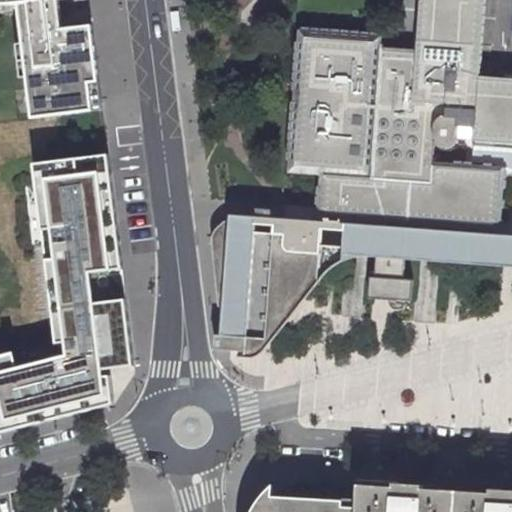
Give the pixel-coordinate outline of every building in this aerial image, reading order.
[(58,0),(46,0),(22,2),(32,119),(102,112),(94,28),(62,31),(58,0)] [(472,138),(511,141),(511,78),(479,76),(483,0),(418,0),(417,24),(415,46),(402,45),(376,44),(376,36),(301,33),(291,167),(323,169),(320,212),(387,217),(497,225),(501,169),(432,165),(434,142),(436,144),(438,146),(443,148),(449,146),(452,143),(454,134),(454,127),(473,127),(472,138)] [(511,141),(472,138),(471,160),(496,161),(511,166),(511,141)] [(0,353),(0,431),(111,403),(107,368),(134,364),(127,299),(119,299),(110,223),(118,222),(111,172),(100,173),(98,152),(35,159),(45,243),(53,242),(61,306),(51,307),(55,341),(66,340),(67,355),(19,366),(14,350),(0,353)] [(314,259),(318,225),(229,219),(230,224),(224,224),(223,225),(216,232),(210,242),(214,312),(218,311),(258,314),(266,309),(271,301),(277,248),(289,249),(289,258),(314,259)] [(374,258),(404,260),(418,261),(427,262),(440,263),(451,263),(457,264),(462,264),(502,267),(510,268),(511,267),(511,239),(459,236),(428,233),(388,230),(389,225),(380,224),(379,230),(359,228),(330,226),(318,225),(314,259),(289,258),(289,249),(277,248),(271,301),(266,309),(258,314),(218,311),(215,338),(240,339),(240,352),(236,352),(235,361),(239,362),(244,362),(249,362),(258,357),(319,278),(327,269),(334,266),(338,264),(352,259),(357,257),(366,257),(374,258)] [(373,278),(402,280),(404,260),(374,258),(373,278)] [(402,280),(373,278),(370,278),(368,300),(372,300),(381,301),(385,301),(386,307),(390,310),(394,311),(399,311),(402,310),(405,308),(405,305),(411,305),(413,280),(402,280)] [(240,339),(215,338),(213,350),(236,352),(240,352),(240,339)] [(511,511),(511,492),(358,484),(356,511),(511,511)] [(345,511),(345,509),(337,509),(334,503),(328,496),(320,490),(313,486),(305,485),(294,485),(286,488),(282,490),(273,498),(267,506),(263,511),(345,511)] [(263,511),(267,506),(273,498),(263,498),(254,511),(253,511),(263,511)]
